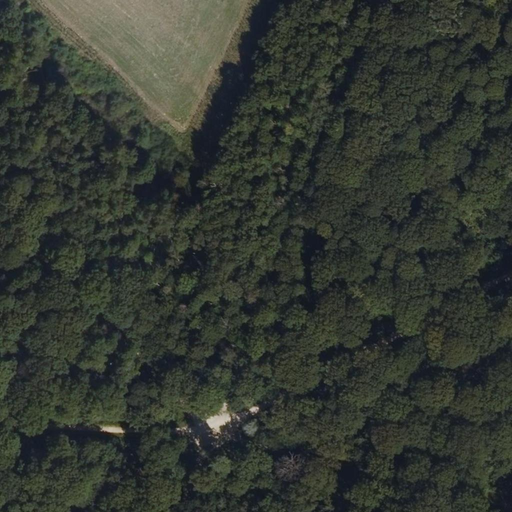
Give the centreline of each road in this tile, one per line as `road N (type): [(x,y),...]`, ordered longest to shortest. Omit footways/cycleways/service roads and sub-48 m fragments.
road 1 (track): [(207,432),(391,0)]
road 2 (track): [(207,432),(511,271)]
road 3 (track): [(207,432),(508,511)]
road 4 (track): [(0,209),(207,432)]
road 5 (track): [(207,432),(0,424)]
road 6 (track): [(59,511),(207,432)]
